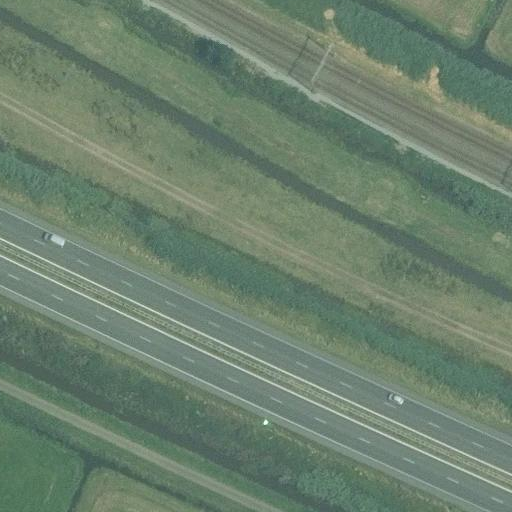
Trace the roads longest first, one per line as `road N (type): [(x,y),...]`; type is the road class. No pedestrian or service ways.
road 1 (track): [(511,353),(271,245),(0,98)]
road 2 (trunk): [(511,461),(0,225)]
road 3 (trunk): [(0,271),(511,507)]
